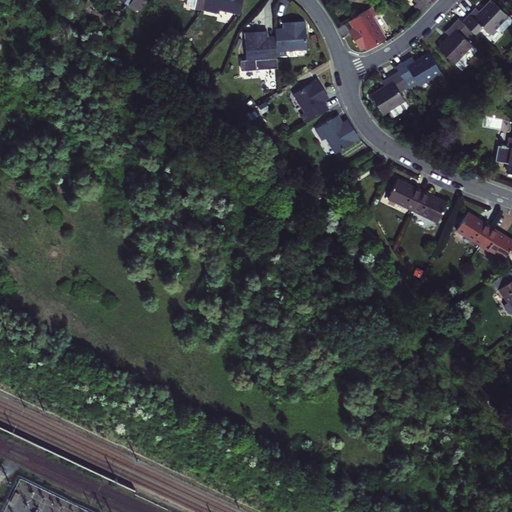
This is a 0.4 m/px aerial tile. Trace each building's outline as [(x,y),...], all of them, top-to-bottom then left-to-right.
[(136,0),(133,6),(141,13),(149,0),(136,0)] [(205,0),(204,8),(220,11),(221,9),(242,12),(243,0),(205,0)] [(416,7),(421,12),(428,6),(433,0),(414,0),(418,4),(416,7)] [(474,10),(461,23),(470,31),(474,34),(482,27),(489,32),(505,15),(489,0),(481,9),(478,13),(474,10)] [(372,8),(350,21),(354,27),(356,31),(352,34),(361,50),(366,47),(368,50),(386,38),(373,17),(376,15),(372,8)] [(461,23),(458,19),(448,30),(445,33),(449,37),(438,48),(450,59),(454,63),(472,44),(464,37),(470,31),(461,23)] [(277,39),(278,56),(286,55),(286,51),(307,50),(305,24),(293,24),(287,24),(288,31),(276,32),(277,39)] [(278,56),(277,39),(265,40),(265,35),(261,35),(247,36),(247,62),(246,62),(244,64),(244,68),(243,73),(280,72),(278,56)] [(413,57),(397,67),(400,72),(406,82),(409,86),(410,88),(418,84),(419,86),(441,72),(430,53),(419,60),(415,62),(413,57)] [(400,92),(409,86),(406,82),(400,72),(388,80),(384,82),(386,87),(373,96),(384,114),(406,101),(400,92)] [(303,115),(308,122),(329,108),(323,99),(328,95),(325,91),(318,81),(295,95),(306,113),(303,115)] [(393,119),(410,108),(406,101),(389,112),(393,119)] [(354,128),(350,121),(343,125),(341,121),(337,116),(316,129),(321,138),(325,136),(336,152),(360,137),(354,128)] [(511,136),(507,135),(503,146),(496,143),(492,157),(504,160),(501,168),(511,171),(511,136)] [(389,189),(391,191),(388,199),(412,211),(421,191),(410,186),(394,178),(389,189)] [(434,197),(421,191),(412,211),(437,223),(446,203),(434,197)] [(481,246),(493,228),(480,219),(470,213),(457,231),(481,246)] [(493,228),(481,246),(505,261),(511,250),(511,240),(504,235),(493,228)] [(511,279),(498,289),(503,299),(502,306),(506,312),(510,313),(511,316),(511,279)] [(89,511),(18,478),(2,511),(89,511)]
